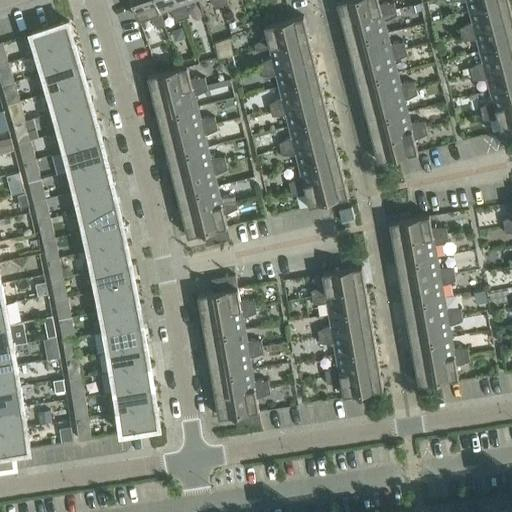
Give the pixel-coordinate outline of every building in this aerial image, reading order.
[(133,0),(140,19),(152,15),(153,19),(159,28),(166,26),(161,12),(160,12),(155,0),(133,0)] [(177,0),(155,0),(160,12),(161,12),(171,9),(173,12),(178,21),(184,19),(177,0)] [(177,0),(184,19),(190,17),(189,6),(188,3),(195,0),(177,0)] [(346,0),(338,2),(344,23),(397,9),(395,3),(384,3),(380,4),(379,0),(346,0)] [(509,0),(453,0),(454,1),(464,1),(466,0),(468,0),(471,11),(510,1),(509,0)] [(461,28),(462,34),(511,21),(511,8),(510,1),(471,11),(474,22),(470,23),(461,28)] [(420,3),(410,5),(412,12),(421,10),(420,3)] [(397,9),(344,23),(349,43),(388,33),(385,21),(388,20),(398,15),(397,9)] [(257,51),(271,48),(271,47),(310,37),(304,16),(265,26),(269,38),(265,39),(255,44),(257,51)] [(69,21),(33,33),(32,33),(32,34),(33,34),(39,53),(76,42),(76,41),(75,41),(69,23),(70,22),(70,21),(69,21)] [(511,21),(462,34),(464,41),(475,40),(478,39),(481,51),(511,42),(511,21)] [(388,33),(349,43),(354,62),(407,49),(405,42),(394,43),(391,44),(388,33)] [(260,64),(262,70),(315,57),(310,37),(271,47),(271,48),(273,58),(270,59),(260,64)] [(0,43),(0,64),(9,62),(3,42),(0,43)] [(76,42),(39,53),(45,72),(82,61),(81,61),(75,43),(76,42)] [(471,68),(472,74),(511,63),(511,42),(481,51),(484,62),(480,63),(471,68)] [(407,49),(354,62),(359,82),(398,72),(395,61),(399,60),(408,55),(407,49)] [(315,57),(262,70),(263,76),(274,76),(278,75),(280,86),(320,77),(315,57)] [(82,61),(45,72),(50,92),(88,81),(87,81),(81,62),(82,62),(82,61)] [(9,62),(0,64),(0,73),(3,85),(15,81),(9,62)] [(511,63),(472,74),(474,80),(485,80),(488,79),(491,90),(511,84),(511,63)] [(149,76),(154,97),(207,84),(206,78),(195,78),(191,79),(188,66),(149,76)] [(398,72),(359,82),(364,102),(417,88),(415,82),(405,82),(401,83),(398,72)] [(270,104),(272,110),(324,96),(320,77),(280,86),(283,98),(280,99),(270,104)] [(15,81),(3,85),(9,104),(21,101),(15,81)] [(88,81),(50,92),(56,112),(93,101),(92,101),(87,82),(88,82),(88,81)] [(207,84),(154,97),(159,117),(198,107),(195,96),(199,95),(209,90),(207,84)] [(481,107),(483,113),(511,105),(511,84),(491,90),(494,101),(491,102),(481,107)] [(417,88),(364,102),(369,122),(408,111),(405,100),(409,99),(419,94),(417,88)] [(324,96),(272,110),(273,116),(284,116),(288,115),(290,126),(329,116),(324,96)] [(21,101),(9,104),(15,123),(26,120),(21,101)] [(93,101),(56,112),(61,131),(99,121),(98,121),(93,102),(94,102),(93,101)] [(511,105),(483,113),(484,120),(495,119),(499,118),(505,143),(511,141),(511,105)] [(198,107),(159,117),(164,136),(217,123),(216,117),(205,118),(201,118),(198,107)] [(408,111),(369,122),(374,141),(427,128),(426,121),(415,122),(411,123),(408,111)] [(280,143),(281,149),(334,136),(329,116),(290,126),(293,137),(289,138),(280,143)] [(26,120),(15,123),(20,143),(31,139),(26,120)] [(99,121),(61,131),(67,151),(104,141),(103,141),(98,122),(99,122),(99,121)] [(217,123),(164,136),(169,156),(208,147),(205,135),(209,134),(219,130),(217,123)] [(427,128),(374,141),(380,162),(419,152),(415,140),(419,139),(429,134),(427,128)] [(334,136),(281,149),(283,156),(294,155),(297,154),(300,166),(339,156),(334,136)] [(31,139),(20,143),(25,162),(37,159),(31,139)] [(104,141),(67,151),(72,171),(109,161),(108,161),(104,142),(104,141)] [(208,147),(169,156),(174,176),(227,163),(225,157),(215,157),(211,158),(208,147)] [(290,183),(291,189),(344,176),(339,156),(300,166),(303,177),(299,178),(290,183)] [(37,159),(25,162),(30,182),(42,179),(37,159)] [(109,161),(72,171),(77,191),(114,182),(114,181),(113,181),(109,163),(110,162),(109,161)] [(227,163),(174,176),(179,196),(218,186),(215,175),(219,174),(228,169),(227,163)] [(344,176),(291,189),(293,195),(304,195),(307,194),(310,206),(349,196),(344,176)] [(42,179),(30,182),(35,201),(46,198),(42,179)] [(114,182),(77,191),(81,211),(119,202),(119,201),(118,202),(114,183),(115,183),(114,182)] [(218,186),(179,196),(184,216),(237,203),(235,196),(225,197),(221,198),(218,186)] [(26,193),(18,195),(21,207),(29,205),(26,193)] [(46,198),(35,201),(39,221),(51,218),(46,198)] [(119,202),(81,211),(86,231),(124,222),(123,222),(118,203),(119,203),(119,202)] [(237,203),(184,216),(189,236),(204,233),(208,245),(231,239),(225,214),(229,213),(238,209),(237,203)] [(343,223),(349,221),(356,219),(353,207),(340,210),(343,223)] [(391,223),(394,244),(448,234),(447,228),(436,227),(433,228),(430,215),(391,223)] [(51,218),(39,221),(44,240),(56,238),(51,218)] [(124,222),(86,231),(90,251),(128,242),(127,242),(123,223),(124,223),(124,222)] [(448,234),(394,244),(398,264),(438,257),(436,245),(439,244),(449,240),(448,234)] [(56,238),(44,240),(48,260),(60,257),(56,238)] [(128,242),(90,251),(95,271),(133,263),(132,262),(128,243),(128,242)] [(60,257),(48,260),(52,280),(64,277),(60,257)] [(438,257),(398,264),(402,284),(455,274),(454,268),(443,267),(440,268),(438,257)] [(133,263),(95,271),(99,291),(137,283),(137,282),(136,282),(132,264),(133,263)] [(312,290),(313,297),(366,287),(363,266),(323,273),(325,286),(322,286),(312,290)] [(455,274),(402,284),(405,304),(445,297),(443,285),(447,284),(457,280),(455,274)] [(199,295),(203,316),(256,306),(255,300),(244,300),(241,300),(236,275),(212,279),(215,292),(199,295)] [(64,277),(52,280),(56,299),(68,297),(64,277)] [(47,282),(36,284),(39,295),(49,293),(47,282)] [(137,283),(99,291),(103,311),(141,304),(141,303),(140,303),(136,284),(137,284),(137,283)] [(366,287),(313,297),(314,303),(325,304),(328,303),(330,314),(370,308),(366,287)] [(68,297),(56,299),(60,319),(72,317),(68,297)] [(445,297),(405,304),(409,324),(463,314),(461,308),(451,308),(447,308),(445,297)] [(7,303),(0,304),(0,325),(11,324),(7,303)] [(141,304),(103,311),(106,331),(145,324),(144,323),(144,324),(140,305),(141,304)] [(256,306),(203,316),(206,336),(246,329),(244,317),(247,317),(257,313),(256,306)] [(319,331),(320,337),(373,328),(370,308),(330,314),(332,326),(329,327),(319,331)] [(463,314),(409,324),(412,344),(452,337),(450,325),(454,325),(464,321),(463,314)] [(72,317),(60,319),(64,339),(76,337),(72,317)] [(11,324),(0,325),(0,347),(15,344),(11,324)] [(145,324),(106,331),(110,351),(148,345),(148,344),(147,344),(144,325),(145,325),(145,324)] [(55,327),(47,328),(49,338),(57,337),(56,329),(55,327)] [(373,328),(320,337),(321,343),(331,344),(335,343),(337,355),(377,348),(373,328)] [(246,329),(206,336),(210,356),(263,347),(262,340),(251,340),(248,341),(246,329)] [(76,337),(64,339),(67,359),(79,357),(76,337)] [(452,337),(412,344),(416,364),(470,354),(469,348),(458,348),(454,348),(452,337)] [(15,344),(0,347),(0,367),(18,365),(15,344)] [(148,345),(110,351),(113,371),(152,365),(151,364),(147,345),(148,345)] [(59,347),(47,350),(49,359),(61,357),(59,347)] [(263,347),(210,356),(213,376),(253,369),(251,358),(254,357),(264,353),(263,347)] [(325,371),(327,377),(380,368),(377,348),(337,355),(339,366),(335,367),(325,371)] [(470,354),(416,364),(420,385),(459,378),(457,365),(461,365),(471,361),(470,354)] [(79,357),(67,359),(71,378),(83,376),(79,357)] [(18,365),(0,367),(0,388),(22,385),(18,365)] [(152,365),(113,371),(117,391),(155,385),(154,385),(151,366),(152,366),(152,365)] [(380,368),(327,377),(328,383),(338,384),(342,383),(344,396),(384,389),(380,368)] [(253,369),(213,376),(216,396),(270,387),(269,381),(258,380),(255,381),(253,369)] [(83,376),(71,378),(74,398),(86,396),(83,376)] [(63,380),(54,381),(56,392),(65,391),(63,380)] [(22,385),(0,388),(0,409),(25,406),(22,385)] [(155,385),(117,391),(120,412),(158,406),(158,405),(157,405),(154,386),(155,386),(155,385)] [(270,387),(216,396),(220,417),(236,415),(238,428),(262,423),(258,398),(261,397),(271,393),(270,387)] [(86,396),(74,398),(77,418),(89,416),(86,396)] [(25,406),(0,409),(0,430),(28,426),(25,406)] [(158,406),(120,412),(122,431),(122,433),(123,432),(123,433),(160,428),(160,427),(161,427),(161,426),(160,426),(157,407),(158,407),(158,406)] [(89,416),(77,418),(80,440),(92,438),(89,416)] [(28,426),(0,430),(0,470),(17,469),(17,467),(16,467),(13,450),(31,448),(31,447),(32,447),(32,446),(31,446),(28,426)] [(72,428),(61,429),(63,442),(74,441),(72,429),(72,428)]
